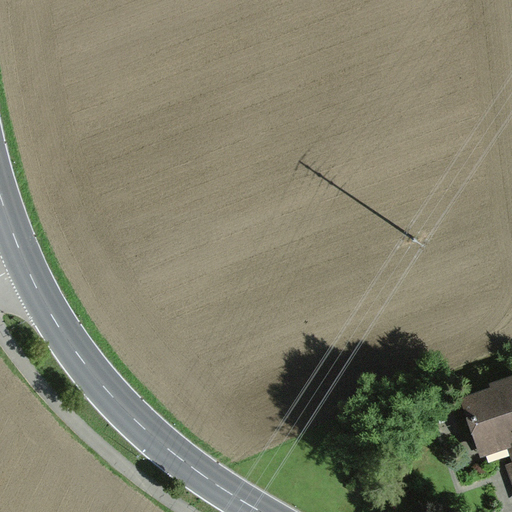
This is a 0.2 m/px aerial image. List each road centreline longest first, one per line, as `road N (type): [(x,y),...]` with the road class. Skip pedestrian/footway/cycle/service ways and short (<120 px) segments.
road 1 (primary): [(262,511),(169,449),(80,357),(24,263),(0,191)]
road 2 (track): [(189,511),(132,475),(43,392),(0,328)]
